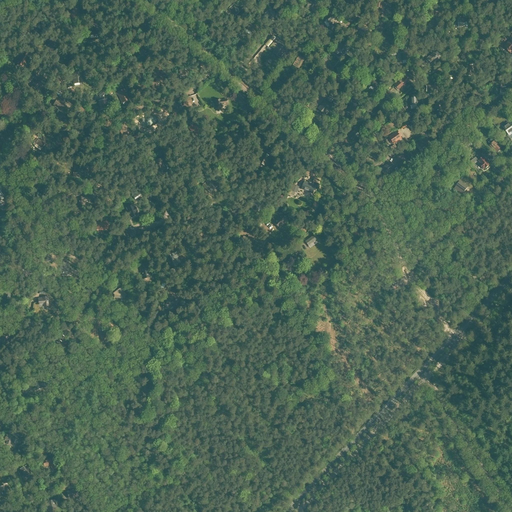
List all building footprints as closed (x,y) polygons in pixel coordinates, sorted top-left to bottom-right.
[(235,16),(240,12),(233,5),(229,9),(228,10),(230,12),(231,11),(235,16)] [(270,19),(275,13),(270,9),(265,15),(270,19)] [(82,18),(74,10),(69,15),(75,21),(78,19),(79,20),(82,18)] [(330,26),(337,21),(333,16),(327,21),(330,26)] [(409,20),(408,16),(404,16),(404,18),(405,27),(409,26),(409,25),(413,24),(413,20),(409,20)] [(438,29),(438,23),(433,19),(428,26),(436,32),(438,29)] [(249,25),(246,31),(251,33),(250,35),(254,36),(257,28),(255,28),(249,25)] [(137,38),(145,32),(140,26),(132,32),(137,38)] [(367,34),(368,29),(358,27),(358,30),(359,30),(359,35),(362,36),(362,33),(367,34)] [(92,40),(98,39),(96,32),(88,33),(89,36),(91,35),(92,40)] [(479,48),(485,40),(480,37),(474,45),(479,48)] [(387,48),(390,43),(382,39),(381,43),(386,46),(385,47),(387,48)] [(270,51),(276,43),(273,40),(269,46),(270,47),(268,49),(270,51)] [(511,52),(511,41),(511,40),(503,47),(510,54),(511,52)] [(348,50),(341,43),(333,52),(341,58),(348,50)] [(53,55),(57,52),(51,44),(47,48),(53,55)] [(279,44),(273,52),(280,58),(287,50),(279,44)] [(147,57),(143,50),(140,52),(138,53),(141,57),(139,58),(140,61),(147,57)] [(431,64),(438,59),(434,53),(425,60),(427,63),(429,62),(431,64)] [(21,68),(21,67),(22,68),(28,59),(22,55),(17,64),(18,65),(17,66),(17,67),(19,68),(21,68)] [(305,59),(299,56),(293,66),(299,69),(305,59)] [(333,66),(325,58),(320,62),(328,70),(333,66)] [(121,68),(120,69),(117,65),(112,69),(116,74),(117,75),(124,70),(121,68)] [(474,68),(470,67),(470,69),(468,68),(467,73),(469,74),(468,76),(472,77),(472,75),(474,75),(475,75),(476,68),(473,68),(474,68)] [(81,72),(72,74),(73,85),(82,83),(81,72)] [(320,80),(313,73),(306,81),(313,87),(320,80)] [(139,82),(141,82),(140,76),(133,77),(133,80),(134,79),(136,84),(139,83),(139,82)] [(408,82),(409,81),(406,76),(394,86),(398,90),(407,82),(408,82)] [(376,89),(377,84),(373,83),(374,81),(373,81),(374,80),(371,79),(368,86),(376,89)] [(36,90),(41,85),(37,81),(32,86),(36,90)] [(426,86),(426,92),(438,93),(438,84),(434,84),(434,86),(426,86)] [(500,92),(499,94),(505,96),(506,94),(508,95),(510,88),(507,87),(507,90),(501,88),(500,92)] [(124,90),(117,93),(120,99),(119,100),(120,102),(121,102),(123,105),(130,102),(128,99),(124,90)] [(236,99),(241,108),(248,104),(243,95),(236,99)] [(416,99),(415,95),(411,96),(411,98),(410,98),(410,106),(419,106),(418,99),(416,99)] [(185,107),(186,110),(192,108),(190,102),(192,102),(190,97),(181,99),(184,107),(185,107)] [(58,110),(58,109),(62,111),(65,106),(61,103),(56,100),(56,101),(55,100),(53,99),(51,101),(55,103),(53,106),(54,107),(54,108),(58,110)] [(101,111),(108,109),(106,100),(99,102),(101,111)] [(227,100),(224,100),(220,101),(219,100),(215,101),(217,108),(216,108),(217,112),(222,111),(221,107),(221,106),(228,105),(227,100)] [(331,108),(331,107),(326,102),(319,109),(325,114),(328,111),(329,111),(331,109),(331,108)] [(350,104),(348,109),(347,113),(353,115),(356,109),(357,109),(358,107),(355,106),(355,105),(350,104)] [(152,116),(142,120),(144,127),(155,123),(152,116)] [(511,134),(511,127),(508,122),(502,127),(509,137),(511,134)] [(201,132),(195,123),(188,128),(191,132),(193,131),(196,136),(201,132)] [(130,136),(125,125),(122,127),(122,129),(120,130),(123,138),(130,136)] [(447,137),(452,134),(450,131),(449,132),(447,128),(442,130),(447,137)] [(149,130),(143,134),(146,138),(152,134),(151,134),(149,131),(149,130)] [(354,141),(359,136),(356,132),(350,136),(354,141)] [(400,137),(402,136),(399,133),(398,134),(397,133),(389,138),(390,139),(389,140),(392,144),(393,143),(394,144),(401,139),(400,137)] [(40,150),(45,145),(38,139),(34,145),(40,150)] [(429,146),(430,145),(426,139),(418,144),(423,150),(427,148),(430,146),(429,146)] [(488,143),(491,145),(490,147),(497,153),(501,148),(494,142),(491,139),(488,143)] [(264,166),(268,158),(263,155),(258,163),(264,166)] [(485,169),(490,165),(484,157),(478,161),(481,164),(480,165),(483,170),(484,169),(485,169)] [(435,172),(440,164),(435,160),(430,168),(435,172)] [(390,174),(394,171),(389,164),(381,169),(386,176),(390,173),(390,174)] [(84,173),(85,167),(78,167),(78,171),(76,171),(75,175),(81,175),(81,173),(84,173)] [(208,184),(206,182),(202,186),(207,191),(211,188),(213,190),(217,187),(212,181),(208,184)] [(316,187),(313,186),(305,183),(304,183),(303,183),(301,189),(302,189),(313,194),(316,187)] [(462,183),(457,188),(463,195),(468,190),(462,183)] [(297,193),(299,187),(293,185),(290,191),(297,193)] [(86,196),(80,197),(79,197),(79,205),(85,204),(84,201),(91,200),(90,194),(86,194),(86,196)] [(256,206),(255,211),(259,212),(262,204),(251,201),(250,205),(256,206)] [(131,218),(137,216),(135,212),(137,212),(135,208),(134,209),(133,206),(127,209),(128,211),(127,212),(128,216),(129,215),(131,218)] [(272,219),(277,213),(274,210),(269,216),(272,219)] [(280,215),(274,223),(280,228),(286,221),(280,215)] [(105,223),(99,223),(96,223),(96,230),(99,230),(103,230),(103,229),(108,229),(108,222),(105,222),(105,223)] [(314,246),(312,243),(318,240),(314,235),(305,242),(308,246),(309,246),(310,248),(314,246)] [(243,237),(241,242),(252,245),(254,237),(248,236),(247,238),(243,237)] [(174,265),(179,263),(175,254),(170,256),(174,265)] [(22,277),(30,274),(24,261),(17,264),(22,277)] [(69,268),(68,262),(61,263),(61,265),(59,265),(60,271),(62,271),(63,276),(69,275),(68,268),(69,268)] [(139,267),(142,280),(150,278),(147,265),(139,267)] [(125,297),(126,296),(120,288),(112,294),(114,296),(114,298),(124,300),(125,297)] [(42,307),(50,307),(49,297),(41,298),(38,299),(38,306),(42,306),(42,307)] [(177,307),(178,302),(177,301),(178,300),(175,299),(175,301),(173,300),(174,299),(165,297),(164,300),(166,300),(164,309),(168,310),(169,306),(171,306),(172,305),(177,307)] [(102,343),(111,341),(110,332),(100,334),(102,343)] [(0,341),(1,343),(10,339),(7,334),(0,336),(0,341)] [(58,344),(59,341),(62,343),(65,338),(60,334),(57,339),(55,342),(58,344)] [(37,357),(35,356),(36,355),(30,352),(27,358),(32,361),(34,358),(36,358),(37,357)] [(44,381),(34,383),(36,390),(46,388),(45,383),(44,381)] [(13,443),(15,439),(11,437),(12,435),(7,433),(4,441),(7,442),(6,445),(9,446),(10,442),(13,443)] [(41,457),(48,454),(46,448),(38,451),(41,457)] [(49,466),(50,465),(51,464),(52,470),(57,468),(53,459),(43,462),(44,466),(46,466),(47,467),(49,466)] [(30,474),(26,466),(19,470),(24,478),(30,474)] [(69,499),(78,496),(76,490),(67,493),(69,499)] [(46,501),(47,511),(49,511),(56,511),(56,510),(55,507),(56,507),(55,499),(46,501)]
